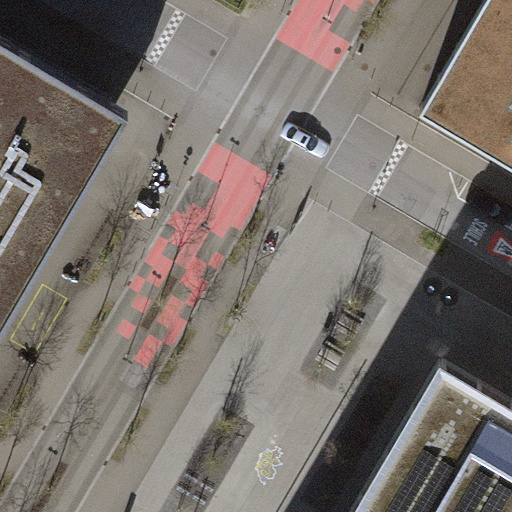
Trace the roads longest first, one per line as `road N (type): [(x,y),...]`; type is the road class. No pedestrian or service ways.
road 1 (unclassified): [(275,107),(37,511)]
road 2 (residential): [(275,107),(511,246)]
road 3 (residential): [(91,0),(275,107)]
road 4 (unclassified): [(338,0),(275,107)]
